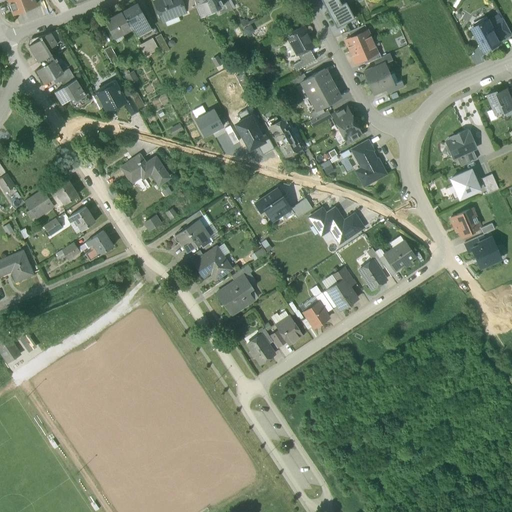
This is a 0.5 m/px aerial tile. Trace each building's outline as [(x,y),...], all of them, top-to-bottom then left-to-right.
[(33,0),(7,0),(8,2),(9,2),(13,13),(35,5),(33,0)] [(158,0),(154,2),(158,12),(157,15),(158,18),(161,19),(162,21),(185,12),(180,0),(158,0)] [(192,0),(180,0),(185,12),(196,8),(194,3),(192,0)] [(192,0),(194,3),(200,0),(208,0),(201,3),(205,15),(214,12),(213,9),(217,8),(216,4),(221,1),(219,0),(192,0)] [(224,0),(221,1),(216,4),(217,8),(220,15),(232,10),(227,1),(226,0),(224,0)] [(320,0),(336,28),(354,18),(345,1),(341,4),(338,0),(320,0)] [(137,4),(121,12),(129,26),(131,25),(140,20),(143,25),(147,22),(137,4)] [(121,12),(104,21),(114,38),(130,29),(129,26),(121,12)] [(503,18),(491,25),(500,41),(511,34),(503,18)] [(488,19),(472,28),(485,51),(501,42),(491,25),(488,19)] [(140,20),(131,25),(137,36),(151,29),(147,22),(143,25),(140,20)] [(364,25),(348,32),(350,38),(367,30),(364,25)] [(302,26),(286,35),(298,56),(310,50),(308,48),(312,45),(302,26)] [(62,41),(56,30),(50,34),(57,44),(62,41)] [(350,38),(345,40),(349,51),(371,41),(367,30),(350,38)] [(50,33),(39,37),(40,39),(28,46),(33,53),(34,52),(36,55),(34,56),(38,62),(41,60),(51,54),(48,49),(57,44),(50,34),(50,33)] [(160,34),(155,37),(163,53),(169,50),(160,34)] [(152,39),(146,42),(151,52),(157,49),(152,39)] [(209,42),(214,49),(218,47),(214,39),(209,42)] [(371,41),(349,51),(354,62),(362,59),(376,52),(371,41)] [(146,42),(139,46),(145,55),(151,52),(146,42)] [(118,60),(110,46),(104,50),(111,64),(118,60)] [(315,60),(310,50),(298,56),(300,60),(292,64),(295,71),(315,60)] [(376,52),(362,59),(364,64),(373,61),(380,57),(378,51),(376,52)] [(380,57),(373,61),(375,66),(384,63),(392,60),(389,53),(380,57)] [(62,73),(51,54),(41,60),(44,66),(36,70),(42,82),(51,77),(52,79),(62,73)] [(211,60),(216,68),(216,67),(222,64),(218,56),(211,60)] [(375,66),(363,71),(368,82),(388,74),(384,63),(375,66)] [(69,69),(62,73),(52,79),(55,85),(60,81),(72,74),(69,69)] [(306,79),(300,82),(308,96),(332,83),(324,69),(306,79)] [(303,73),(291,80),(294,85),(300,82),(306,79),(303,73)] [(72,74),(60,81),(64,87),(75,80),(72,74)] [(130,74),(126,76),(130,83),(136,80),(134,75),(131,76),(130,74)] [(388,74),(368,82),(373,93),(384,88),(393,85),(393,84),(388,74)] [(64,87),(55,92),(61,102),(65,104),(71,100),(76,108),(79,108),(88,102),(75,80),(64,87)] [(125,102),(113,81),(103,86),(105,89),(97,93),(104,106),(107,111),(124,102),(125,102)] [(393,85),(384,88),(387,94),(403,87),(401,81),(393,84),(393,85)] [(332,83),(308,96),(316,110),(321,107),(339,97),(332,83)] [(506,89),(495,93),(495,92),(486,95),(492,109),(486,112),(490,121),(496,118),(495,114),(502,111),(502,112),(511,107),(511,101),(510,96),(506,89)] [(143,106),(135,90),(128,94),(131,99),(136,110),(143,106)] [(104,106),(97,93),(92,96),(99,109),(104,106)] [(136,110),(131,99),(125,102),(124,102),(131,116),(138,112),(136,110)] [(316,110),(309,114),(312,119),(324,112),(321,107),(316,110)] [(346,107),(332,115),(339,129),(354,121),(346,107)] [(204,137),(223,126),(214,109),(194,119),(204,137)] [(312,119),(309,120),(312,126),(329,117),(329,116),(330,116),(327,111),(324,112),(312,119)] [(301,149),(284,119),(279,122),(275,116),(266,121),(276,140),(280,138),(283,143),(280,145),(286,157),(301,149)] [(235,125),(248,149),(257,145),(263,141),(260,136),(250,117),(235,125)] [(354,121),(339,129),(347,143),(361,135),(354,121)] [(180,125),(171,129),(174,135),(183,130),(180,125)] [(230,126),(224,129),(233,144),(238,141),(230,126)] [(464,131),(451,136),(453,140),(446,143),(452,157),(471,148),(475,147),(469,133),(466,134),(464,131)] [(263,155),(274,149),(265,133),(260,136),(263,141),(257,145),(263,155)] [(366,139),(351,148),(356,158),(371,150),(372,150),(366,139)] [(471,148),(455,155),(460,166),(476,159),(471,148)] [(308,149),(303,152),(308,161),(313,158),(308,149)] [(371,150),(356,158),(363,171),(358,174),(364,185),(385,173),(379,162),(377,163),(371,150)] [(139,155),(121,167),(131,182),(141,176),(142,178),(151,172),(145,164),(139,155)] [(169,177),(155,157),(145,164),(151,172),(159,184),(169,177)] [(478,189),(470,169),(450,178),(459,198),(478,189)] [(491,174),(480,179),(487,194),(498,189),(491,174)] [(6,175),(0,178),(0,185),(5,193),(14,187),(6,175)] [(67,180),(49,192),(52,196),(57,193),(64,204),(77,196),(77,195),(68,181),(67,180)] [(290,209),(277,189),(255,204),(260,212),(264,209),(272,221),(282,214),(290,209)] [(53,206),(43,190),(24,202),(35,218),(53,206)] [(305,199),(290,209),(297,219),(312,209),(305,199)] [(95,222),(85,208),(86,207),(85,207),(67,219),(70,223),(75,220),(82,231),(95,222)] [(172,208),(165,213),(169,220),(177,215),(172,208)] [(293,214),(290,209),(282,214),(285,219),(293,214)] [(339,243),(348,237),(339,225),(342,222),(338,215),(334,209),(325,215),(322,209),(309,218),(314,225),(317,223),(322,230),(328,227),(339,243)] [(162,210),(156,214),(164,225),(170,221),(162,210)] [(469,210),(450,218),(454,227),(457,226),(459,230),(458,230),(461,237),(478,229),(477,227),(479,226),(475,217),(473,218),(469,210)] [(199,211),(184,221),(188,226),(198,220),(203,217),(199,211)] [(342,222),(339,225),(348,237),(363,227),(354,215),(342,222)] [(155,217),(145,223),(149,231),(159,224),(155,217)] [(50,236),(62,228),(56,219),(44,227),(50,236)] [(188,226),(175,235),(180,244),(204,228),(198,220),(188,226)] [(7,236),(14,233),(9,224),(2,228),(7,236)] [(491,224),(480,228),(483,234),(494,229),(491,224)] [(204,228),(180,244),(186,253),(199,244),(209,237),(204,228)] [(103,231),(86,243),(88,247),(89,246),(91,250),(85,254),(90,261),(113,246),(104,232),(104,231),(103,231)] [(481,236),(464,243),(468,252),(472,250),(472,249),(479,246),(478,243),(483,241),(481,236)] [(209,237),(199,244),(202,249),(213,242),(209,237)] [(483,241),(478,243),(479,246),(472,249),(472,250),(480,268),(499,259),(501,256),(498,250),(495,249),(490,238),(483,241)] [(404,242),(384,255),(388,261),(394,270),(395,270),(405,263),(407,266),(412,262),(410,259),(414,257),(411,252),(413,251),(409,245),(407,246),(404,242)] [(74,243),(62,251),(64,255),(68,260),(80,252),(77,248),(74,243)] [(86,243),(77,248),(80,252),(82,256),(85,254),(91,250),(89,246),(88,247),(86,243)] [(222,243),(217,246),(222,255),(227,252),(222,243)] [(203,256),(192,263),(203,279),(214,271),(218,277),(230,269),(216,247),(203,256)] [(374,253),(383,265),(388,261),(384,255),(380,249),(374,253)] [(260,250),(252,255),(255,260),(263,255),(260,250)] [(23,251),(0,261),(0,274),(13,269),(18,281),(32,274),(23,251)] [(200,251),(189,258),(192,263),(203,256),(200,251)] [(383,265),(374,253),(369,256),(372,261),(373,261),(379,271),(384,267),(383,265)] [(372,261),(358,270),(363,277),(361,278),(365,284),(367,283),(371,289),(385,280),(379,271),(373,261),(372,261)] [(388,261),(383,265),(384,267),(390,276),(396,272),(395,270),(394,270),(388,261)] [(247,265),(243,268),(247,274),(251,271),(247,265)] [(243,268),(231,276),(234,282),(244,275),(244,276),(247,274),(243,268)] [(345,268),(335,274),(340,281),(343,279),(348,287),(355,283),(345,268)] [(130,274),(135,282),(140,278),(135,270),(130,274)] [(234,282),(224,288),(224,287),(215,293),(231,315),(253,300),(247,291),(252,288),(244,276),(244,275),(234,282)] [(340,281),(327,290),(340,310),(356,299),(348,287),(343,279),(340,281)] [(322,293),(315,297),(318,302),(325,314),(332,309),(322,293)] [(299,307),(303,312),(318,302),(315,297),(299,307)] [(318,302),(303,312),(313,328),(328,318),(325,314),(318,302)] [(298,310),(294,313),(299,320),(303,318),(298,310)] [(289,317),(276,325),(286,341),(288,344),(301,336),(289,317)] [(269,337),(263,327),(257,331),(260,335),(261,335),(267,345),(272,342),(269,337)] [(286,341),(279,330),(269,337),(272,342),(276,348),(286,341)] [(22,339),(35,355),(43,348),(30,332),(22,339)] [(267,345),(261,335),(260,335),(247,345),(251,351),(249,352),(253,358),(255,357),(259,364),(274,354),(267,345)] [(7,337),(0,341),(0,350),(6,359),(17,352),(7,337)]
